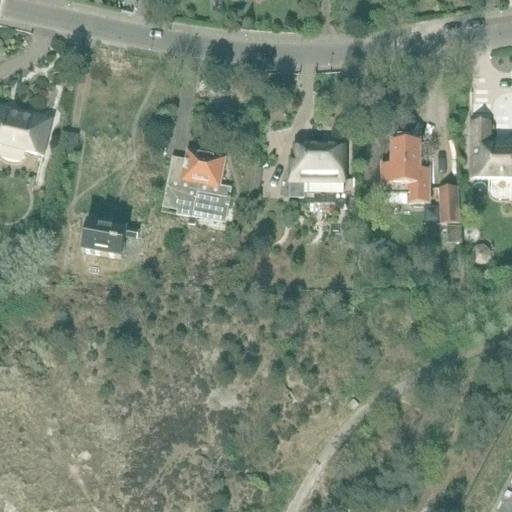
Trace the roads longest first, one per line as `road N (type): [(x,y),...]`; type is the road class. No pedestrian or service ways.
road 1 (residential): [(511,32),(324,60)]
road 2 (residential): [(324,60),(147,42)]
road 3 (residential): [(147,42),(0,7)]
